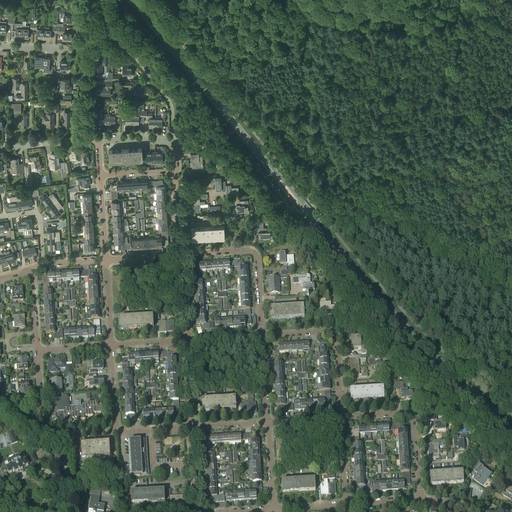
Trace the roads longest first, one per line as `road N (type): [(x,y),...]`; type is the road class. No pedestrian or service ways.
road 1 (primary): [(511,427),(426,349),(327,238)]
road 2 (primary): [(276,175),(133,0)]
road 3 (track): [(344,181),(437,158),(511,127)]
road 4 (track): [(511,307),(361,215)]
road 5 (residential): [(173,142),(168,102),(88,0)]
road 6 (residential): [(340,417),(411,414),(417,497)]
road 7 (residential): [(173,142),(241,162),(290,209)]
